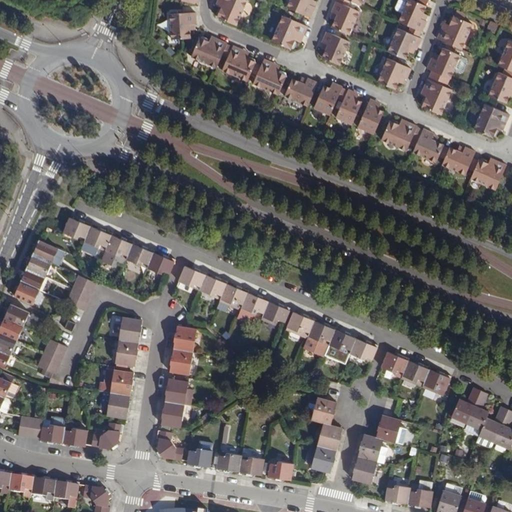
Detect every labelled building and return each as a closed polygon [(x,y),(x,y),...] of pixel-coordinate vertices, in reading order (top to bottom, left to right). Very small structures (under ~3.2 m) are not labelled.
[(218,0),(218,2),(224,4),(222,9),(219,9),(216,16),(218,18),(237,27),(248,1),(245,0),(218,0)] [(312,0),(290,0),(287,8),(310,18),(314,9),(309,6),(311,2),(316,4),(317,2),(312,0)] [(419,31),(421,32),(426,22),(425,21),(420,19),(422,14),(426,7),(424,7),(416,3),(410,0),(407,0),(398,22),(408,27),(419,31)] [(335,20),(335,21),(331,28),(349,35),(359,12),(348,7),(336,2),(331,12),(333,13),(338,15),(335,20)] [(465,15),(456,11),(454,16),(463,20),(465,15)] [(197,25),(196,14),(171,14),(172,40),(191,39),(191,31),(191,25),(195,25),(197,25)] [(437,39),(460,49),(472,24),(463,20),(451,15),(447,22),(449,25),(446,31),(441,28),(437,39)] [(307,27),(283,16),(272,42),(293,51),(296,43),(295,40),(297,35),(302,37),(307,27)] [(497,25),(489,22),(486,29),(494,33),(497,25)] [(446,24),(443,23),(441,28),(446,31),(449,25),(446,24)] [(419,31),(408,27),(406,33),(416,38),(419,31)] [(417,50),(421,40),(416,38),(406,33),(398,30),(388,53),(405,60),(408,53),(410,47),(415,49),(417,50)] [(326,51),(323,58),(339,65),(349,42),(326,32),(322,42),(323,43),(327,45),(325,50),(326,51)] [(210,43),(211,40),(201,36),(192,57),(217,68),(223,54),(227,45),(228,44),(217,39),(215,45),(210,43)] [(497,65),(511,71),(511,42),(509,41),(497,65)] [(228,45),(227,45),(223,54),(230,56),(234,48),(228,45)] [(248,56),(247,59),(241,57),(244,51),(235,46),(234,48),(230,56),(224,71),(248,81),(257,60),(248,56)] [(432,59),(431,58),(426,69),(450,79),(453,71),(459,58),(460,56),(442,48),(439,56),(437,61),(432,59)] [(250,53),(244,51),(241,57),(247,59),(248,56),(250,53)] [(466,60),(459,58),(453,71),(460,73),(462,73),(466,62),(466,60)] [(411,69),(387,59),(377,82),(394,89),(398,81),(400,76),(405,78),(406,79),(411,69)] [(289,74),(279,70),(278,72),(273,70),(275,64),(265,60),(264,63),(254,85),(279,95),(283,86),(287,78),(289,74)] [(488,95),(496,99),(506,104),(510,95),(511,91),(511,90),(511,78),(499,72),(488,95)] [(292,80),(287,78),(283,86),(289,89),(292,80)] [(300,82),(293,79),(292,80),(289,89),(286,96),(309,106),(319,83),(308,79),(307,80),(305,84),(300,82)] [(429,92),(427,97),(424,95),(420,103),(422,107),(441,115),(452,89),(427,79),(422,90),(429,92)] [(329,88),(324,85),(314,108),(331,115),(342,89),(343,87),(336,84),(333,89),(329,88)] [(349,92),(342,89),(338,99),(344,101),(349,92)] [(356,92),(349,90),(349,92),(344,101),(337,118),(353,125),(363,102),(357,99),(353,98),(356,92)] [(358,127),(374,134),(383,115),(384,111),(378,109),(375,107),(377,102),(371,99),(358,127)] [(473,129),(490,137),(496,135),(498,131),(496,127),(499,121),(504,124),(509,114),(485,103),(473,129)] [(417,127),(406,121),(403,127),(399,125),(397,125),(397,121),(392,119),(388,121),(380,139),(405,151),(411,138),(416,128),(417,127)] [(504,124),(499,121),(496,127),(499,128),(502,130),(504,124)] [(422,131),(416,128),(411,138),(418,141),(422,131)] [(431,136),(432,133),(423,129),(422,131),(418,141),(413,152),(435,162),(439,154),(442,146),(442,145),(435,142),(430,139),(431,136)] [(449,149),(442,146),(439,154),(445,157),(449,149)] [(472,158),(475,151),(465,147),(464,148),(462,153),(450,148),(449,149),(445,157),(442,164),(464,174),(467,168),(472,158)] [(478,160),(472,158),(467,168),(473,171),(478,160)] [(487,163),(486,160),(482,158),(479,160),(478,160),(473,171),(470,177),(483,183),(495,188),(506,165),(495,160),(493,166),(487,163)] [(86,238),(91,226),(92,224),(80,219),(79,221),(76,220),(70,217),(64,233),(78,239),(80,235),(86,238)] [(91,226),(86,238),(85,241),(106,250),(112,236),(113,233),(101,228),(100,230),(97,229),(91,226)] [(127,259),(133,245),(134,242),(122,237),(121,239),(118,238),(112,236),(106,250),(101,261),(113,266),(115,262),(124,266),(127,259)] [(35,249),(33,254),(49,261),(52,262),(55,255),(53,252),(56,247),(41,240),(39,240),(37,244),(35,249)] [(147,268),(154,254),(155,251),(142,245),(141,248),(138,247),(133,245),(127,259),(147,268)] [(47,267),(49,261),(33,254),(31,258),(29,263),(27,267),(43,275),(46,276),(49,270),(47,267)] [(159,256),(154,254),(147,268),(161,274),(163,272),(170,275),(176,260),(163,254),(162,257),(159,256)] [(41,280),(43,275),(27,267),(25,271),(23,277),(20,281),(37,289),(40,290),(43,283),(41,280)] [(179,281),(199,290),(205,276),(206,273),(194,268),(193,271),(189,269),(185,267),(179,281)] [(76,282),(94,290),(97,283),(79,275),(76,282)] [(199,290),(221,299),(227,285),(228,282),(216,278),(215,281),(212,279),(205,276),(199,290)] [(35,293),(37,289),(20,281),(19,285),(16,290),(14,296),(33,304),(36,297),(35,293)] [(91,297),(94,290),(76,282),(73,288),(91,297)] [(241,308),(247,294),(248,291),(237,286),(235,289),(232,288),(227,285),(221,299),(219,303),(240,312),(241,308)] [(73,288),(70,296),(88,303),(91,297),(73,288)] [(253,297),(247,294),(241,308),(240,312),(237,319),(251,325),(256,311),(263,315),(268,303),(270,299),(257,294),(256,298),(253,297)] [(85,310),(88,303),(70,296),(66,302),(85,310)] [(268,303),(263,315),(262,317),(261,320),(275,327),(277,321),(285,324),(291,309),(279,304),(278,307),(275,306),(268,303)] [(4,318),(21,325),(23,326),(26,319),(25,316),(27,311),(10,304),(8,308),(6,313),(4,318)] [(308,337),(314,323),(316,319),(304,314),(302,318),(299,316),(293,314),(286,331),(307,340),(308,337)] [(119,340),(139,343),(143,320),(134,319),(134,318),(122,316),(121,322),(113,321),(111,332),(120,334),(119,340)] [(0,326),(0,332),(15,339),(17,340),(20,333),(19,330),(21,325),(4,318),(2,322),(0,326)] [(76,323),(69,320),(65,328),(73,331),(76,323)] [(325,355),(335,332),(336,328),(324,323),(323,326),(320,325),(314,323),(308,337),(307,340),(303,349),(323,358),(325,355)] [(177,326),(173,349),(194,352),(196,344),(192,344),(194,336),(197,337),(198,329),(177,326)] [(0,348),(9,353),(11,354),(14,348),(12,345),(15,339),(0,332),(0,348)] [(350,354),(356,341),(357,337),(346,332),(344,336),(341,334),(335,332),(325,355),(346,364),(350,354)] [(47,346),(65,354),(68,347),(51,339),(47,346)] [(135,365),(139,343),(119,340),(117,346),(120,346),(118,355),(116,354),(115,362),(117,362),(128,364),(135,365)] [(356,341),(350,354),(370,363),(378,346),(365,340),(364,344),(361,343),(356,341)] [(62,360),(65,354),(47,346),(44,352),(62,360)] [(9,353),(0,348),(0,365),(5,368),(8,361),(6,358),(9,353)] [(194,352),(173,349),(170,372),(190,376),(192,369),(188,368),(190,358),(193,359),(194,352)] [(62,360),(44,352),(41,359),(59,367),(62,360)] [(404,374),(409,362),(410,359),(398,354),(397,358),(393,356),(387,354),(381,367),(396,373),(394,377),(401,379),(403,376),(404,374)] [(59,367),(41,359),(38,366),(56,374),(59,367)] [(414,365),(409,362),(404,374),(403,376),(401,379),(416,386),(417,382),(423,385),(429,371),(431,368),(419,363),(418,366),(414,365)] [(109,392),(130,396),(134,373),(108,368),(105,383),(111,384),(109,392)] [(435,373),(429,371),(423,385),(422,388),(438,395),(439,391),(445,394),(451,377),(440,372),(438,375),(435,373)] [(1,378),(12,382),(14,378),(3,373),(1,378)] [(0,393),(3,395),(6,396),(13,398),(19,385),(12,382),(1,378),(0,376),(0,393)] [(165,402),(185,405),(187,399),(183,398),(185,390),(188,390),(189,383),(168,379),(165,402)] [(467,422),(481,390),(474,387),(467,402),(459,398),(452,415),(467,422)] [(467,422),(482,428),(487,417),(490,412),(482,408),(488,393),(481,390),(467,422)] [(126,419),(130,396),(109,392),(108,399),(111,400),(110,409),(107,408),(106,415),(126,419)] [(324,423),(331,425),(337,403),(318,397),(316,405),(314,413),(312,420),(324,423)] [(184,413),(185,405),(165,402),(161,425),(163,425),(169,426),(182,428),(183,422),(179,421),(181,412),(184,413)] [(307,411),(314,413),(316,405),(309,403),(307,411)] [(487,417),(482,428),(477,440),(492,447),(494,442),(509,409),(502,406),(496,421),(487,417)] [(511,442),(511,428),(509,427),(511,419),(511,410),(509,409),(494,442),(509,448),(511,442)] [(26,436),(29,417),(21,415),(19,435),(26,436)] [(376,438),(384,440),(403,445),(407,430),(399,428),(401,420),(382,415),(376,438)] [(33,437),(37,418),(29,417),(26,436),(33,437)] [(41,438),(43,426),(44,419),(37,418),(33,437),(41,438)] [(124,423),(111,421),(109,430),(102,434),(96,433),(93,445),(104,447),(106,445),(108,449),(112,447),(113,449),(118,446),(117,444),(120,442),(117,438),(119,437),(119,431),(123,432),(124,423)] [(342,428),(331,425),(324,423),(322,430),(325,431),(322,439),(319,439),(317,446),(336,451),(342,428)] [(63,442),(65,429),(66,426),(50,424),(50,427),(43,426),(41,438),(40,442),(53,444),(53,440),(58,441),(63,442)] [(73,431),(65,429),(63,442),(62,445),(76,447),(76,444),(86,446),(88,430),(74,428),(73,431)] [(161,445),(156,448),(159,451),(157,453),(160,457),(162,456),(164,459),(168,456),(170,458),(182,460),(184,449),(176,447),(172,441),(173,433),(168,432),(162,431),(159,430),(158,438),(161,439),(160,443),(161,445)] [(364,434),(358,457),(378,462),(384,464),(388,449),(382,447),(384,440),(376,438),(364,434)] [(336,451),(317,446),(316,453),(319,454),(316,463),(313,462),(311,469),(330,474),(336,451)] [(198,452),(190,450),(188,465),(201,468),(201,465),(205,466),(211,467),(213,452),(198,449),(198,452)] [(240,471),(242,459),(242,456),(220,452),(217,470),(231,473),(231,470),(234,470),(240,471)] [(378,462),(358,457),(352,480),(371,485),(373,478),(370,477),(372,468),(376,469),(378,462)] [(250,460),(242,459),(240,471),(239,474),(253,476),(253,473),(257,474),(262,475),(264,460),(250,458),(250,460)] [(286,479),(291,480),(294,465),(279,462),(279,465),(272,464),(269,479),(282,482),(282,478),(286,479)] [(10,489),(12,474),(12,472),(0,469),(0,487),(2,488),(1,491),(9,492),(10,489)] [(17,474),(12,474),(10,489),(25,492),(24,494),(32,495),(32,494),(35,477),(35,475),(22,473),(22,475),(17,474)] [(54,497),(57,481),(57,479),(44,477),(44,479),(40,478),(35,477),(32,494),(47,496),(46,500),(54,501),(54,497)] [(63,482),(57,481),(54,497),(70,499),(70,496),(78,497),(80,482),(67,480),(67,483),(63,482)] [(402,503),(408,504),(411,488),(396,485),(397,481),(389,480),(385,503),(398,505),(398,502),(402,503)] [(419,482),(419,485),(418,489),(431,491),(432,483),(419,482)] [(436,499),(437,499),(440,500),(436,511),(456,511),(462,495),(459,494),(461,487),(446,482),(443,489),(440,488),(436,499)] [(411,484),(411,488),(408,504),(408,506),(422,509),(422,506),(426,507),(431,508),(434,491),(418,489),(419,485),(411,484)] [(108,500),(112,498),(108,493),(110,492),(107,488),(105,490),(102,486),(99,489),(97,487),(86,485),(84,496),(90,497),(95,505),(94,511),(108,511),(109,508),(108,507),(109,502),(108,500)] [(486,511),(489,506),(486,505),(487,503),(485,502),(486,498),(485,495),(470,490),(463,511),(486,511)]
